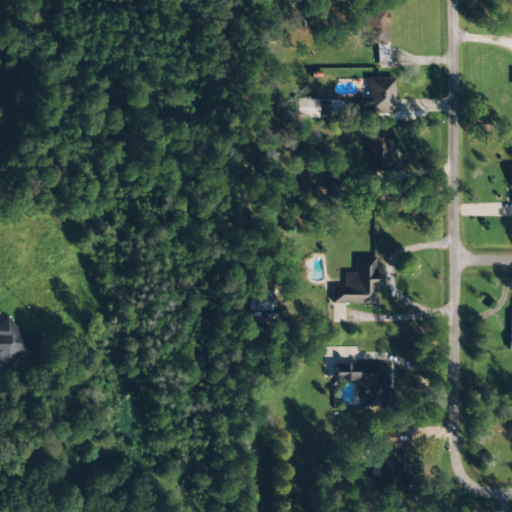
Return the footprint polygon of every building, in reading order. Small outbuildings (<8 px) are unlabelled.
[(376,68),(389,67),(387,9),(363,10),(365,45),(376,44),(376,68)] [(393,78),(367,79),(367,98),(360,99),(360,112),(394,111),(393,78)] [(332,118),(332,110),(318,110),(318,101),(297,100),(297,118),(332,118)] [(390,132),(366,132),(365,172),(389,172),(390,132)] [(330,304),(375,304),(375,258),(354,258),(354,274),(343,274),(343,287),(330,287),(330,304)] [(270,302),(271,287),(258,287),(258,302),(270,302)] [(0,322),(0,361),(8,370),(33,347),(6,317),(0,322)] [(335,365),(334,381),(359,382),(359,402),(386,403),(387,377),(381,376),(381,366),(335,365)] [(378,453),(377,489),(403,490),(403,479),(400,479),(401,453),(394,453),(394,439),(385,439),(385,453),(378,453)]
